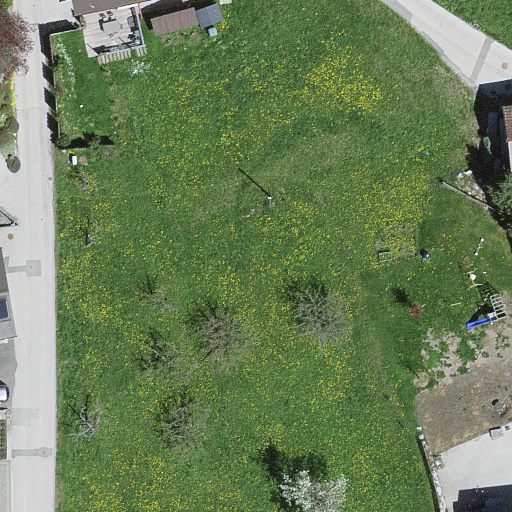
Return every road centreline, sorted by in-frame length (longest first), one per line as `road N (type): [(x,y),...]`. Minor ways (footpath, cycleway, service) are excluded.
road 1 (residential): [(35,511),(37,188),(28,0)]
road 2 (residential): [(406,0),(511,76)]
